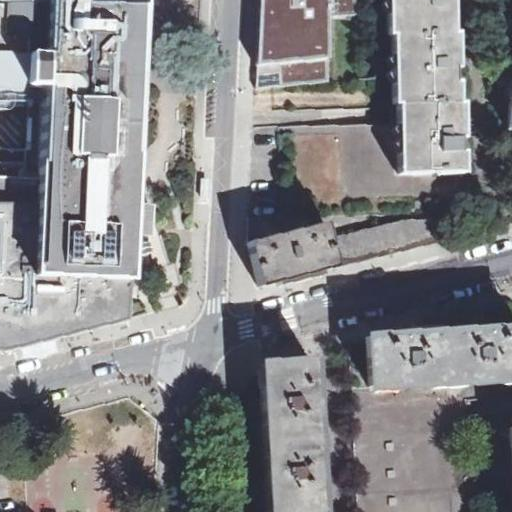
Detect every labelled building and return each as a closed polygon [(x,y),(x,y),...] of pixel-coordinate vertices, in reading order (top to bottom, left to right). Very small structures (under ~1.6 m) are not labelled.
[(88,3),(87,0),(0,0),(0,89),(2,90),(3,94),(4,97),(6,100),(9,102),(13,103),(28,104),(26,150),(0,148),(0,350),(1,351),(8,350),(23,347),(83,331),(128,319),(128,287),(129,287),(130,251),(132,215),(142,6),(115,4),(88,3)] [(355,0),(264,0),(264,4),(260,4),(256,89),(328,82),(328,16),(356,16),(355,0)] [(451,0),(388,0),(389,36),(392,36),(393,105),(397,105),(398,175),(463,174),(462,144),(461,104),(457,104),(457,74),(456,34),(452,34),(451,0)] [(509,130),(511,130),(511,78),(498,77),(497,84),(508,85),(507,99),(511,100),(509,130)] [(207,178),(199,177),(199,179),(198,202),(201,202),(206,203),(207,178)] [(337,267),(448,239),(444,219),(403,219),(329,239),(337,267)] [(259,287),(337,267),(329,239),(325,224),(248,243),(259,287)] [(463,384),(501,382),(500,379),(511,378),(511,328),(485,330),(484,327),(478,327),(472,327),(472,331),(415,334),(415,331),(409,331),(402,331),(402,335),(366,337),(369,387),(392,386),(393,388),(463,384)] [(250,370),(257,511),(314,511),(307,362),(249,365),(250,370)] [(392,386),(369,387),(350,388),(357,511),(471,511),(463,384),(393,388),(392,386)]
